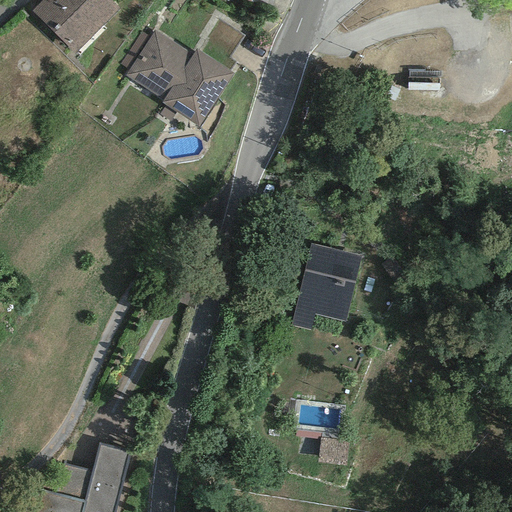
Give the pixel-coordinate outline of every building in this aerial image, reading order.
[(119,7),(111,0),(41,0),(30,12),(74,53),(119,7)] [(192,56),(154,31),(149,38),(128,69),(124,75),(163,101),(162,103),(198,127),(233,74),(196,50),(192,56)] [(128,69),(149,38),(141,32),(120,64),(128,69)] [(361,256),(310,243),(289,325),(310,330),(315,313),(344,320),(361,256)] [(114,511),(130,453),(99,443),(92,472),(48,461),(40,491),(36,489),(30,511),(114,511)]
